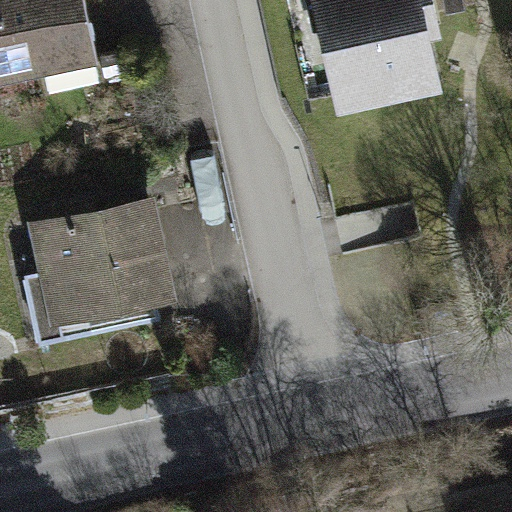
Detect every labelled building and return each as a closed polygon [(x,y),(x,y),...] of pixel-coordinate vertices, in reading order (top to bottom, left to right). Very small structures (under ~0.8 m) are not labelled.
[(84,0),(0,0),(0,16),(10,60),(43,53),(50,88),(98,77),(93,55),(96,54),(84,0)] [(328,0),(332,18),(323,20),(340,100),(436,79),(419,0),(328,0)] [(0,16),(0,62),(10,60),(0,16)] [(103,77),(133,70),(128,49),(98,56),(103,77)] [(71,217),(40,224),(50,270),(66,267),(74,303),(86,301),(92,329),(161,313),(155,286),(166,283),(148,200),(102,210),(99,198),(68,205),(71,217)] [(511,511),(511,503),(470,511),(511,511)]
